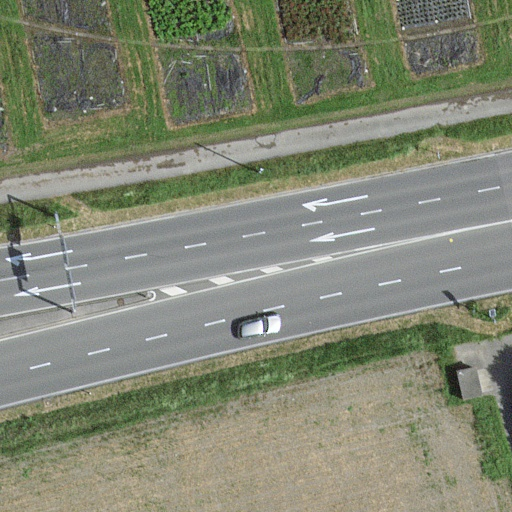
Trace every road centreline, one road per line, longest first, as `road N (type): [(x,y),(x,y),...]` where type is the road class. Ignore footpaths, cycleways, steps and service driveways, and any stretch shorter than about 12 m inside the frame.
road 1 (track): [(511,100),(0,189)]
road 2 (primary): [(511,222),(204,283)]
road 3 (primary): [(0,353),(204,283)]
